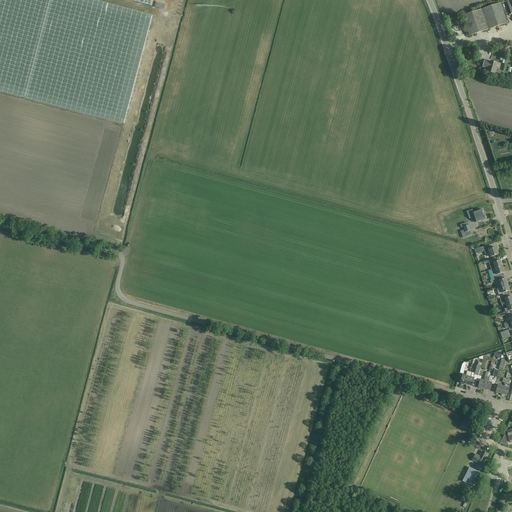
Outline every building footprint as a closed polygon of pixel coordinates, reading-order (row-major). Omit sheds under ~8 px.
[(152,17),(88,0),(0,0),(0,92),(124,125),(152,17)] [(500,4),(462,17),(469,36),(507,23),(500,4)] [(494,75),(496,69),(497,64),(490,62),(490,63),(484,61),(482,68),(488,69),(487,73),(494,75)] [(484,217),(482,210),(473,213),(472,210),(467,212),(469,219),(474,217),(476,223),(486,220),(485,219),(486,219),(485,217),(484,217)] [(488,250),(484,252),(485,255),(489,254),(490,257),(498,255),(496,248),(488,250)] [(500,261),(499,258),(488,261),(491,270),(502,267),(500,261)] [(504,273),(502,267),(491,270),(494,279),(504,276),(503,273),(504,273)] [(505,279),(504,276),(494,279),(490,281),(491,284),(496,282),(497,285),(499,284),(500,287),(508,285),(506,279),(505,279)] [(510,291),(508,285),(500,287),(501,290),(497,292),(498,294),(499,297),(510,294),(509,291),(510,291)] [(511,297),(510,294),(499,297),(502,307),(506,305),(511,303),(511,299),(511,297)] [(511,303),(506,305),(502,307),(504,313),(499,314),(495,315),(496,318),(500,317),(505,315),(511,313),(511,303)] [(474,378),(477,379),(478,376),(480,370),(482,363),(479,362),(478,365),(477,365),(474,378),(471,377),(472,373),(470,372),(466,385),(472,387),(474,378)] [(466,385),(470,372),(467,372),(466,376),(462,375),(460,383),(466,385)] [(484,390),(487,377),(488,373),(486,372),(484,381),(480,380),(478,388),(484,390)] [(490,391),(492,383),(488,382),(490,378),(487,377),(484,390),(490,391)] [(508,446),(505,434),(500,444),(508,446)] [(482,465),(488,454),(482,451),(479,457),(475,455),(472,461),(482,465)] [(479,472),(469,468),(462,482),(472,486),(479,472)]
